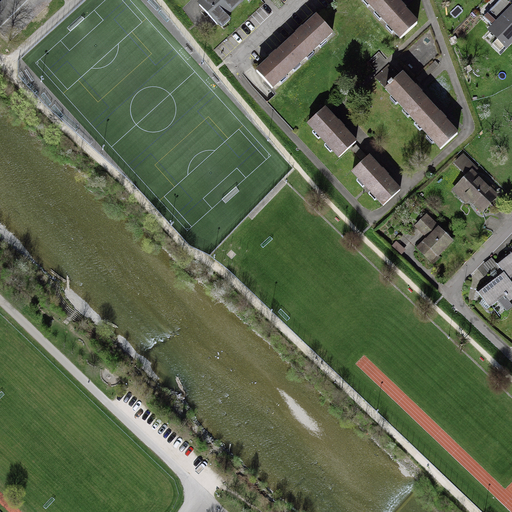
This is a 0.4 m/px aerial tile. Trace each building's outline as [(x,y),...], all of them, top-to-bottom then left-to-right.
[(53,0),(5,0),(0,5),(0,28),(11,40),(53,0)] [(203,0),(197,6),(217,27),(246,0),(203,0)] [(403,6),(396,0),(363,0),(372,9),(402,41),(420,24),(403,6)] [(511,43),(511,7),(489,32),(507,48),(511,43)] [(301,30),(286,44),(273,56),(255,72),(272,90),(303,63),(333,35),(317,17),(301,30)] [(389,64),(374,77),(387,91),(401,79),(389,64)] [(443,117),(430,103),(418,90),(405,75),(401,79),(387,91),(412,119),(441,152),(459,135),(443,117)] [(340,127),(324,109),(306,126),(337,160),(356,143),(340,127)] [(463,178),(448,192),(465,208),(468,205),(479,216),(497,199),(471,173),(475,169),(462,155),(451,166),(463,178)] [(384,175),(369,158),(350,175),(380,209),(399,192),(384,175)] [(453,244),(437,228),(425,217),(414,230),(424,240),(414,251),(431,267),(453,244)] [(511,253),(495,266),(511,288),(511,253)] [(511,288),(495,266),(489,259),(479,267),(490,282),(473,294),(485,311),(490,307),(497,317),(510,307),(506,302),(511,298),(511,288)]
